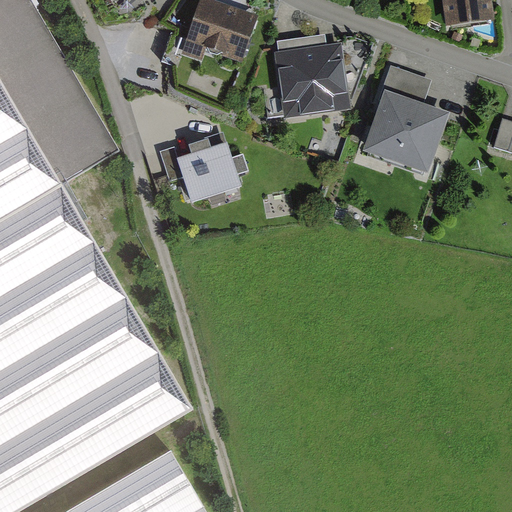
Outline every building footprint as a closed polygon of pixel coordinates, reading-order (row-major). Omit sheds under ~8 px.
[(0,0),(0,511),(210,511),(179,459),(67,272),(141,228),(103,164),(126,150),(86,80),(37,0),(0,0)] [(499,0),(456,0),(459,27),(502,23),(499,0)] [(273,23),(221,2),(204,44),(257,65),(273,23)] [(338,39),(292,43),(300,119),(361,112),(354,46),(339,48),(338,39)] [(424,109),(433,83),(391,69),(382,94),(385,95),(424,109)] [(424,109),(385,95),(363,159),(429,182),(451,118),(424,109)] [(242,194),(237,179),(249,175),(244,158),(231,162),(227,148),(212,153),(209,144),(189,151),(192,160),(180,164),(177,165),(182,181),(192,211),(242,194)] [(182,181),(177,165),(180,164),(175,150),(160,154),(170,185),(182,181)]
